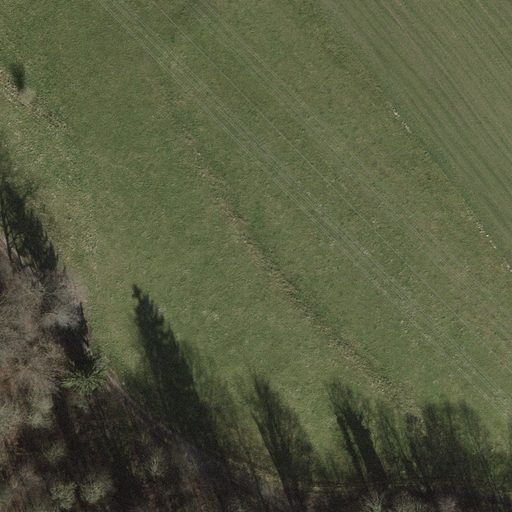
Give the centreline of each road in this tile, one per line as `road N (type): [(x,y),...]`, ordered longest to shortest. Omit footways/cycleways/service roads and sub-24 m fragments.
road 1 (track): [(296,511),(173,440),(130,405),(0,244)]
road 2 (track): [(276,500),(415,494),(511,507)]
